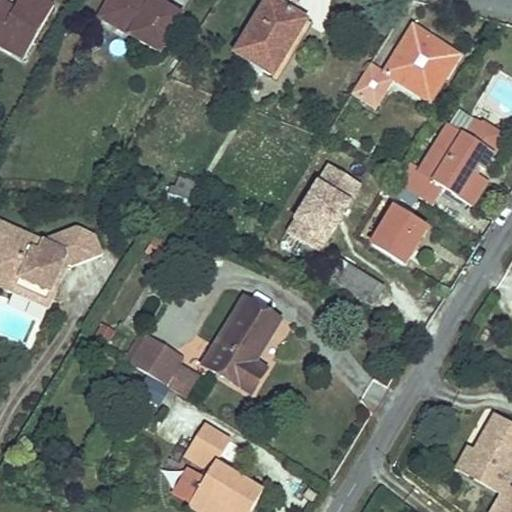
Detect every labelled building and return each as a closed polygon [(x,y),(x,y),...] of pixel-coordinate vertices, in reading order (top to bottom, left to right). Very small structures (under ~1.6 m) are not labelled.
[(0,7),(0,52),(16,61),(45,11),(25,0),(14,0),(7,12),(0,7)] [(133,5),(136,0),(101,0),(89,22),(154,58),(176,22),(148,6),(145,12),(133,5)] [(148,6),(137,0),(136,0),(133,5),(145,12),(148,6)] [(289,0),(262,0),(233,45),(274,68),(309,12),(289,0)] [(435,94),(438,89),(433,86),(442,71),(447,74),(463,50),(413,19),(385,65),(374,58),(356,85),(378,99),(396,72),(435,94)] [(433,86),(438,89),(447,74),(442,71),(433,86)] [(467,129),(447,117),(409,182),(442,202),(451,186),(466,195),(480,203),(496,178),(483,169),(485,165),(490,167),(510,135),(477,114),(472,122),(477,126),(473,132),(467,129)] [(472,122),(467,129),(473,132),(477,126),(472,122)] [(326,260),(366,187),(326,166),(286,239),(326,260)] [(396,201),(376,237),(408,255),(428,220),(396,201)] [(1,221),(0,223),(0,285),(17,293),(23,279),(58,294),(66,276),(63,270),(57,268),(61,259),(71,263),(74,265),(105,252),(98,233),(79,225),(46,239),(1,221)] [(341,252),(329,271),(377,299),(388,279),(341,252)] [(63,270),(66,276),(71,263),(61,259),(57,268),(63,270)] [(23,279),(17,293),(52,308),(58,294),(23,279)] [(285,316),(241,290),(205,351),(213,355),(209,362),(255,390),(271,365),(260,358),(285,316)] [(145,331),(127,359),(183,392),(188,383),(165,368),(176,350),(145,331)] [(201,357),(209,362),(213,355),(205,351),(201,357)] [(491,509),(496,511),(510,511),(511,510),(511,482),(508,480),(511,473),(511,422),(497,413),(475,447),(471,444),(460,462),(503,488),(491,509)] [(214,470),(218,464),(232,441),(203,423),(185,453),(202,463),(214,470)] [(191,508),(197,511),(255,511),(267,493),(233,473),(218,464),(214,470),(201,492),(191,508)]
